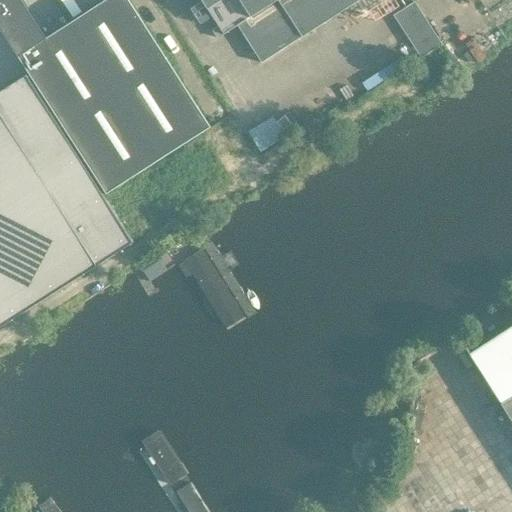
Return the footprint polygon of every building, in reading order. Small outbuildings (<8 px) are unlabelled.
[(128,0),(104,0),(46,38),(21,0),(0,0),(0,30),(106,194),(210,127),(128,0)] [(200,0),(223,34),(237,25),(262,63),(359,0),(200,0)] [(393,15),(421,58),(442,44),(414,1),(393,15)] [(0,91),(0,327),(133,243),(103,196),(26,75),(25,75),(0,91)] [(333,122),(350,111),(344,102),(327,113),(333,122)] [(266,121),(250,129),(261,148),(276,140),(266,121)] [(430,122),(422,122),(422,130),(430,130),(430,122)] [(371,222),(393,208),(356,149),(334,163),(371,222)] [(345,240),(360,229),(321,169),(305,179),(345,240)] [(316,266),(333,256),(280,176),(263,187),(316,266)] [(278,277),(297,265),(262,208),(243,220),(278,277)] [(250,304),(270,290),(229,226),(208,239),(250,304)] [(224,324),(243,312),(201,247),(183,258),(224,324)] [(187,337),(210,322),(172,261),(148,275),(187,337)] [(122,267),(114,272),(119,279),(127,274),(122,267)] [(153,359),(176,346),(143,292),(120,306),(153,359)] [(127,371),(141,363),(107,308),(93,316),(127,371)] [(367,381),(387,368),(352,313),(331,326),(367,381)] [(101,394),(116,385),(79,324),(64,334),(101,394)] [(511,397),(511,329),(471,355),(502,404),(511,397)] [(69,418),(91,404),(50,339),(28,353),(69,418)] [(9,369),(21,362),(13,349),(1,357),(9,369)] [(338,365),(330,365),(330,373),(338,373),(338,365)] [(267,432),(290,418),(260,369),(237,383),(267,432)] [(0,393),(9,388),(0,373),(0,393)] [(417,380),(405,377),(401,393),(413,396),(417,380)] [(45,446),(64,435),(29,378),(10,390),(45,446)] [(297,389),(289,389),(289,397),(297,397),(297,389)] [(325,449),(341,439),(312,393),(296,403),(325,449)] [(511,397),(502,404),(511,419),(511,397)] [(233,425),(225,425),(225,433),(233,433),(233,425)] [(0,471),(17,496),(37,482),(0,428),(0,471)] [(308,489),(324,480),(294,431),(279,441),(308,489)] [(276,511),(292,502),(263,457),(248,467),(276,511)] [(167,461),(159,461),(159,469),(167,469),(167,461)] [(234,511),(255,511),(232,474),(217,483),(234,511)] [(45,511),(60,511),(47,494),(37,501),(45,511)]
